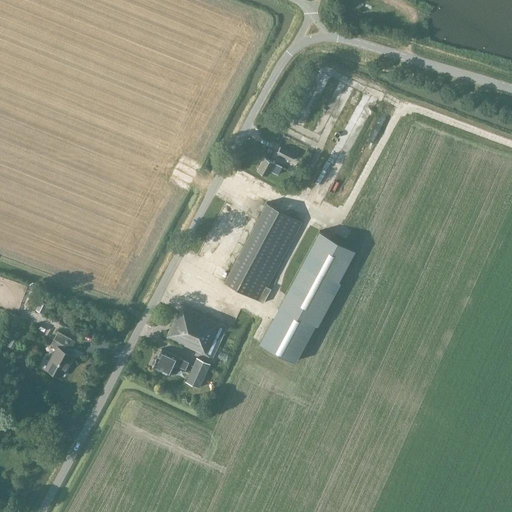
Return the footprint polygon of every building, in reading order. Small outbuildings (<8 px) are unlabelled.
[(291,160),(295,153),(281,146),(277,153),(291,160)] [(277,174),(282,167),(274,162),(263,156),(257,169),(267,175),(270,170),(277,174)] [(229,272),(224,281),(258,299),(263,302),(270,288),(267,286),(302,222),(266,202),(256,219),(229,272)] [(279,304),(259,342),(295,361),(315,323),(354,249),(336,239),(319,230),(279,304)] [(40,300),(35,309),(43,313),(47,304),(40,300)] [(212,357),(227,326),(223,325),(224,324),(183,305),(182,307),(178,314),(176,313),(167,336),(208,355),(212,357)] [(11,312),(7,322),(14,324),(17,314),(11,312)] [(24,335),(26,330),(17,326),(14,331),(11,338),(17,341),(21,334),(24,335)] [(73,354),(68,351),(75,341),(58,331),(50,345),(55,348),(44,368),(61,377),(73,354)] [(185,369),(188,361),(161,349),(156,359),(153,359),(151,364),(153,366),(152,367),(170,374),(175,365),(185,369)] [(190,371),(194,373),(190,383),(198,387),(209,364),(197,357),(190,371)]
